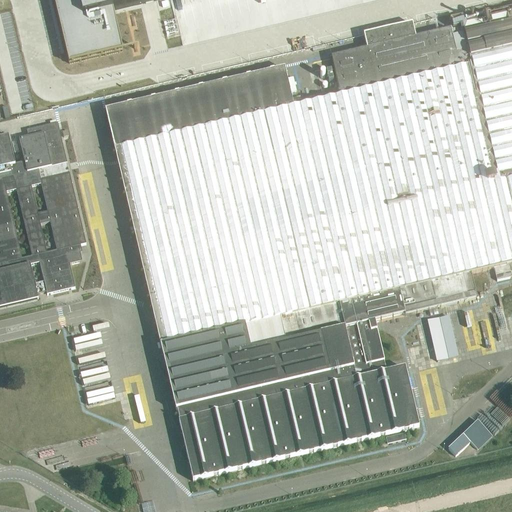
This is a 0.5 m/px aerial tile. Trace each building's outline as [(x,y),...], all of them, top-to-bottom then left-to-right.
[(53,0),(69,65),(123,52),(113,11),(159,0),(53,0)] [(423,0),(407,0),(410,16),(426,12),(423,0)] [(331,58),(339,93),(316,99),(292,104),(284,70),(106,111),(108,121),(114,147),(117,160),(121,177),(124,192),(126,200),(131,220),(136,242),(140,258),(140,261),(141,263),(143,274),(144,276),(145,279),(149,296),(153,316),(158,335),(161,349),(167,376),(173,399),(176,412),(177,411),(180,422),(178,423),(179,426),(184,447),(187,460),(191,479),(192,482),(299,457),(302,457),(385,437),(403,433),(419,429),(406,374),(405,369),(386,373),(384,363),(377,332),(375,323),(418,313),(476,299),(476,298),(476,297),(475,295),(471,276),(487,272),(488,272),(490,271),(491,271),(494,270),(496,281),(511,277),(511,8),(493,13),(495,21),(461,29),(451,32),(449,24),(441,25),(443,33),(415,40),(412,24),(363,36),(366,50),(331,58)] [(50,38),(45,39),(41,16),(20,20),(28,60),(53,55),(50,38)] [(192,58),(111,73),(114,91),(196,76),(192,58)] [(28,138),(19,140),(24,163),(14,165),(7,137),(4,137),(4,134),(0,134),(0,309),(5,308),(38,300),(37,295),(46,293),(47,295),(74,289),(69,265),(82,262),(80,254),(82,254),(80,246),(85,245),(57,126),(57,124),(26,131),(28,138)]
